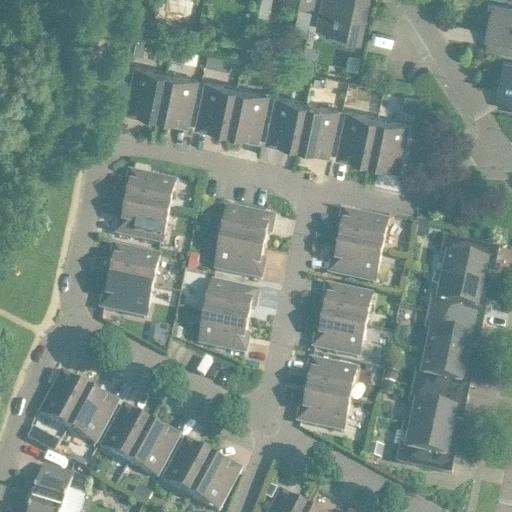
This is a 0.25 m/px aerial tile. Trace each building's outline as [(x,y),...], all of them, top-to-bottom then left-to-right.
[(298,0),(297,7),(311,10),(313,0),(298,0)] [(321,0),(315,30),(346,36),(344,43),(359,47),(365,17),(351,15),(353,0),(321,0)] [(511,9),(490,5),(484,35),(511,41),(511,45),(510,56),(511,56),(511,9)] [(204,67),(228,72),(230,60),(207,55),(204,67)] [(511,64),(502,62),(496,93),(511,96),(511,64)] [(156,117),(165,74),(134,68),(124,114),(137,117),(138,113),(156,117)] [(165,74),(156,117),(175,121),(174,125),(187,128),(197,81),(165,74)] [(227,132),(236,89),(204,83),(194,129),(207,132),(208,128),(227,132)] [(236,89),(227,132),(245,136),(244,140),(257,143),(267,96),(236,89)] [(418,99),(404,96),(401,110),(415,112),(418,99)] [(297,147),(306,104),(275,98),(265,144),(278,147),(279,143),(297,147)] [(306,104),(297,147),(316,151),(315,155),(328,158),(337,111),(306,104)] [(368,162),(377,119),(345,113),(335,159),(348,162),(349,158),(368,162)] [(377,119),(368,162),(386,166),(385,170),(398,173),(408,126),(377,119)] [(134,172),(150,175),(151,166),(135,163),(134,172)] [(126,203),(168,212),(175,181),(150,175),(134,172),(129,171),(126,184),(130,185),(126,203)] [(168,212),(126,203),(122,221),(118,221),(115,233),(162,243),(168,212)] [(228,206),(221,238),(263,247),(267,228),(272,229),(274,216),(228,206)] [(339,242),(381,251),(388,220),(341,210),(339,223),(343,224),(339,242)] [(418,220),(415,234),(427,237),(430,223),(418,220)] [(263,247),(221,238),(214,269),(261,279),(264,266),(259,265),(263,247)] [(444,277),(481,285),(484,270),(493,271),(497,252),(498,252),(499,250),(444,238),(441,254),(448,255),(444,277)] [(381,251),(339,242),(335,261),(331,260),(328,273),(375,282),(381,251)] [(110,277),(152,286),(159,255),(112,245),(110,258),(114,259),(110,277)] [(195,271),(198,255),(191,253),(188,269),(195,271)] [(478,301),(481,285),(444,277),(434,274),(432,284),(442,286),(439,299),(432,298),(429,313),(483,324),(483,322),(482,322),(486,303),(478,301)] [(152,286),(110,277),(106,296),(102,295),(99,308),(146,318),(152,286)] [(205,312),(247,321),(251,303),(256,304),(258,291),(212,281),(205,312)] [(323,317),(365,326),(372,294),(325,284),(323,297),(327,298),(323,317)] [(247,321),(205,312),(198,344),(245,353),(248,341),(244,340),(247,321)] [(483,324),(429,313),(425,328),(419,327),(414,348),(428,351),(465,359),(469,344),(477,345),(481,326),(482,326),(483,324)] [(365,326),(323,317),(319,335),(315,334),(312,347),(359,357),(365,326)] [(462,375),(465,359),(428,351),(423,373),(416,372),(413,387),(467,398),(468,396),(466,396),(470,377),(462,375)] [(311,373),(307,391),(350,400),(356,369),(310,359),(307,372),(311,373)] [(396,371),(386,370),(384,380),(394,382),(396,371)] [(67,429),(88,391),(71,382),(73,378),(62,371),(39,413),(67,429)] [(391,394),(393,383),(384,382),(382,392),(391,394)] [(417,403),(412,425),(450,433),(453,418),(461,420),(465,400),(467,400),(467,398),(413,387),(410,402),(417,403)] [(88,391),(67,429),(95,444),(118,402),(106,396),(104,400),(88,391)] [(343,431),(350,400),(307,391),(303,409),(299,409),(296,421),(343,431)] [(101,447),(129,462),(149,424),(133,415),(135,411),(123,405),(101,447)] [(166,433),(149,424),(129,462),(157,477),(180,435),(168,429),(166,433)] [(450,433),(412,425),(407,447),(400,446),(397,462),(451,473),(452,471),(450,470),(454,451),(446,449),(450,433)] [(190,496),(211,457),(194,448),(196,445),(185,438),(162,480),(190,496)] [(59,442),(54,439),(48,449),(53,452),(59,442)] [(380,458),(382,446),(370,443),(367,455),(380,458)] [(83,466),(86,461),(71,453),(68,459),(83,466)] [(101,464),(91,457),(85,468),(95,474),(101,464)] [(211,457),(190,496),(218,511),(241,469),(230,463),(227,466),(211,457)] [(32,502),(63,511),(69,490),(84,494),(89,479),(42,465),(39,477),(34,476),(29,493),(34,494),(32,502)] [(270,499),(276,488),(270,485),(264,495),(270,499)] [(146,503),(151,493),(138,486),(132,495),(146,503)] [(305,511),(307,509),(290,500),(292,497),(281,490),(268,511),(305,511)] [(62,511),(63,511),(32,502),(30,509),(25,508),(23,511),(62,511)]
